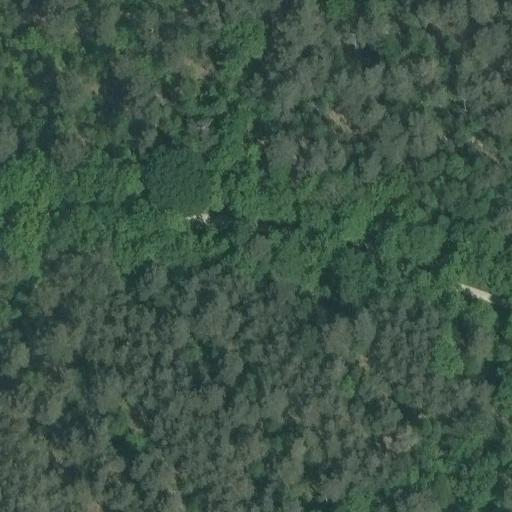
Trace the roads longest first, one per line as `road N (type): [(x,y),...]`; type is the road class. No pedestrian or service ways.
road 1 (track): [(0,218),(171,208),(232,217),(511,309)]
road 2 (track): [(289,0),(190,211)]
road 3 (track): [(382,511),(511,438)]
